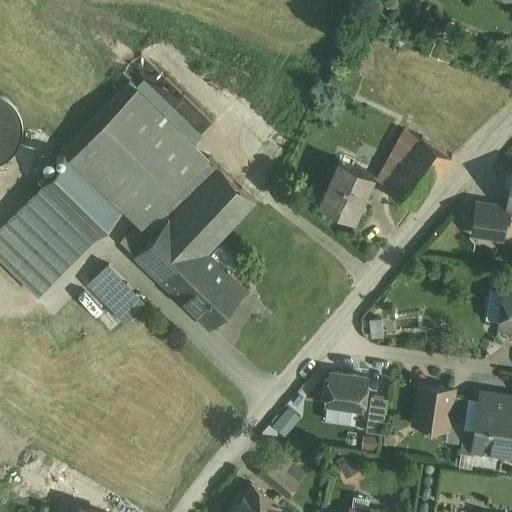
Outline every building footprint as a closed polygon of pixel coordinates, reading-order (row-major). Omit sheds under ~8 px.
[(438,35),(434,53),(449,57),(454,39),(438,35)] [(361,75),(336,64),(330,77),(356,88),(361,75)] [(219,165),(137,86),(70,155),(124,207),(138,220),(120,239),(171,288),(206,251),(255,199),(219,165)] [(453,159),(422,138),(389,186),(420,207),(453,159)] [(124,207),(70,155),(41,185),(95,237),(124,207)] [(338,160),(320,204),(337,212),(338,211),(351,216),(350,218),(352,218),(359,202),(360,203),(372,175),(338,160)] [(95,237),(41,185),(24,202),(26,204),(76,253),(78,255),(95,237)] [(508,207),(477,203),(472,234),(503,238),(508,207)] [(76,253),(26,204),(0,230),(0,246),(42,288),(76,253)] [(245,287),(206,251),(171,288),(210,324),(245,287)] [(109,264),(90,283),(117,312),(137,293),(109,264)] [(511,287),(507,287),(504,308),(501,310),(499,326),(511,327),(511,287)] [(368,376),(331,370),(330,376),(329,376),(324,379),(324,385),(327,390),(328,390),(326,402),(363,408),(368,376)] [(454,388),(420,383),(414,423),(425,425),(425,426),(428,427),(428,425),(448,428),(449,420),(453,395),(454,388)] [(511,396),(481,392),(476,429),(473,448),(475,448),(511,453),(511,396)] [(382,433),(388,397),(371,395),(366,430),(382,433)] [(469,397),(453,395),(449,420),(465,423),(469,397)] [(464,428),(465,423),(449,420),(448,428),(446,439),(462,442),(464,428)] [(476,429),(464,428),(462,442),(461,451),(474,454),(475,448),(473,448),(476,429)] [(298,480),(270,457),(260,470),(288,493),(298,480)] [(272,511),(279,504),(251,481),(226,511),(272,511)]
